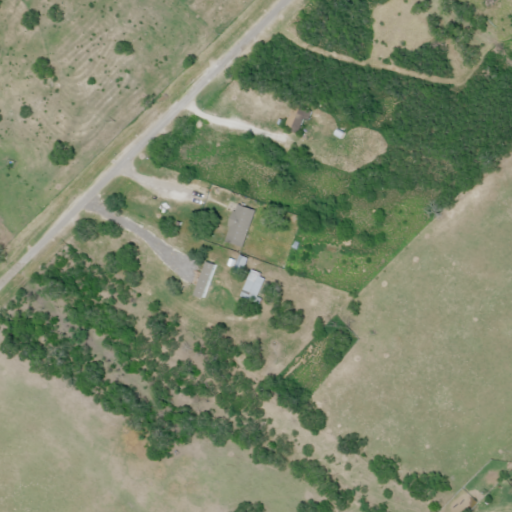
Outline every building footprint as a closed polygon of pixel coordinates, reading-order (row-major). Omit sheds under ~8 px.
[(299,136),(310,111),(295,103),(283,128),(299,136)] [(333,168),(337,158),(326,153),(321,164),(333,168)] [(278,173),(235,157),(232,166),(274,183),(278,173)] [(253,211),(235,206),(225,244),(244,249),(253,211)] [(194,297),(205,300),(215,269),(204,265),(194,297)] [(258,299),(264,279),(293,289),(297,279),(263,268),(259,277),(250,274),(243,294),(258,299)]
